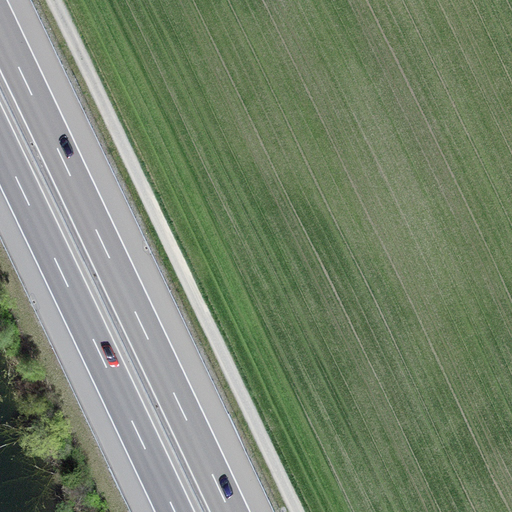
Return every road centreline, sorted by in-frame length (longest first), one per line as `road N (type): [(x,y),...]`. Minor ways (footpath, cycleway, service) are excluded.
road 1 (track): [(297,511),(55,0)]
road 2 (motorway): [(229,511),(0,28)]
road 3 (motorway): [(0,143),(174,511)]
